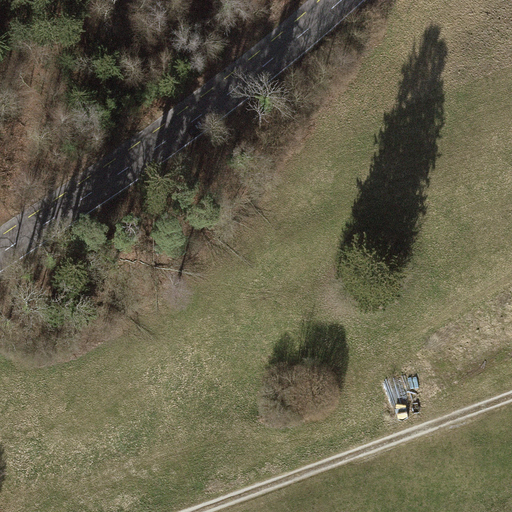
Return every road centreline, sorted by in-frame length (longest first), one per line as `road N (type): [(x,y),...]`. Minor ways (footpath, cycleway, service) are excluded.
road 1 (secondary): [(0,250),(339,0)]
road 2 (track): [(197,511),(511,398)]
